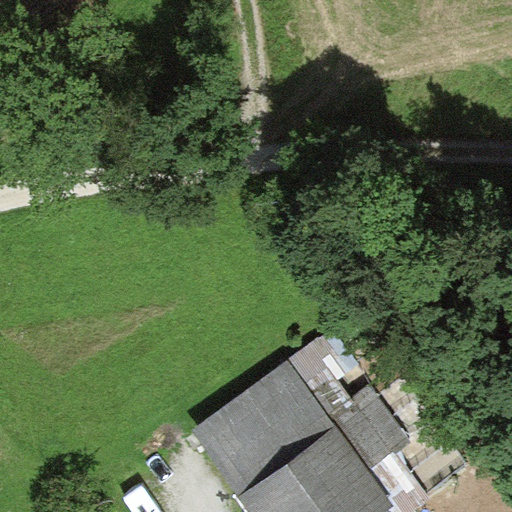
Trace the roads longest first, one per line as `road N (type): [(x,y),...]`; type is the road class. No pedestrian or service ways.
road 1 (track): [(335,149),(268,152),(0,197)]
road 2 (track): [(335,149),(511,151)]
road 3 (track): [(268,152),(238,0)]
